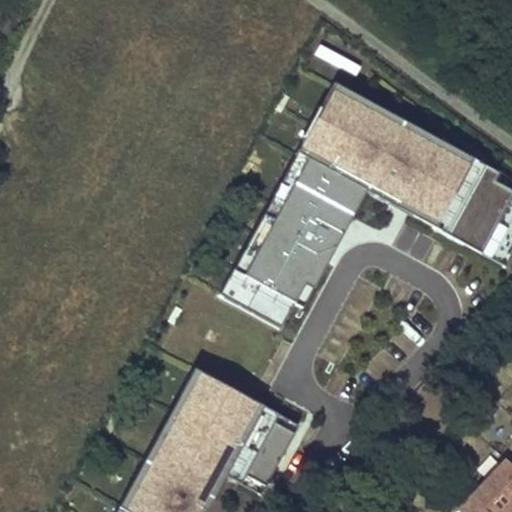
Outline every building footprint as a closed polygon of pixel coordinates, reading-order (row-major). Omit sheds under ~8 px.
[(250,256),(226,300),(279,329),(292,304),(302,285),(311,290),(339,237),(328,231),(353,185),(364,192),(411,217),(415,208),(435,219),(430,228),(460,244),(464,235),(508,259),(511,252),(511,192),(491,182),(496,174),(467,158),(463,167),(424,146),(429,137),(374,107),(369,116),(351,106),(356,97),(332,84),(318,110),(325,113),(310,141),(303,137),(281,178),(289,183),(266,225),(258,221),(241,251),(250,256)] [(369,116),(374,107),(356,97),(351,106),(369,116)] [(318,110),(316,109),(301,136),(303,137),(310,141),(325,113),(318,110)] [(463,167),(467,158),(429,137),(424,146),(463,167)] [(496,174),(491,182),(511,192),(511,182),(497,172),(496,174)] [(281,178),(258,221),(266,225),(289,183),(281,178)] [(328,231),(339,237),(364,192),(353,185),(328,231)] [(415,208),(411,217),(430,228),(435,219),(415,208)] [(464,235),(460,244),(504,268),(508,259),(464,235)] [(241,251),(217,295),(226,300),(250,256),(241,251)] [(292,304),(300,309),(311,290),(302,285),(292,304)] [(135,493),(124,511),(204,511),(212,498),(201,491),(213,469),(224,476),(239,484),(244,476),(263,486),(292,434),(272,424),(277,415),(246,399),(242,407),(223,397),(228,388),(192,369),(177,397),(185,402),(165,439),(156,434),(127,489),(135,493)] [(246,399),(228,388),(223,397),(242,407),(246,399)] [(177,397),(156,434),(165,439),(185,402),(177,397)] [(277,415),(272,424),(292,434),(297,426),(277,415)] [(511,511),(511,465),(507,460),(482,486),(509,511),(511,511)] [(213,469),(201,491),(212,498),(224,476),(213,469)] [(239,484),(258,495),(263,486),(244,476),(239,484)] [(509,511),(482,486),(458,511),(509,511)] [(127,489),(114,511),(124,511),(135,493),(127,489)]
